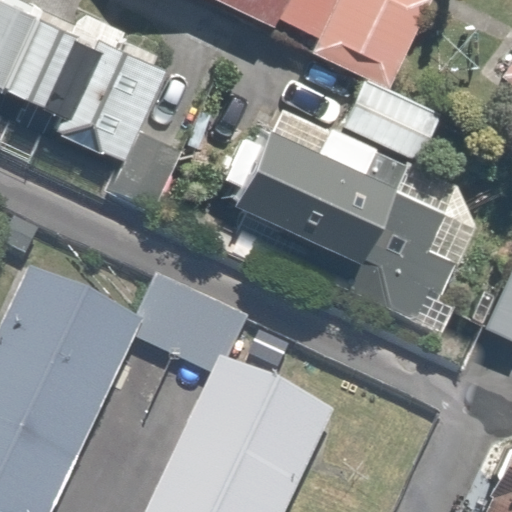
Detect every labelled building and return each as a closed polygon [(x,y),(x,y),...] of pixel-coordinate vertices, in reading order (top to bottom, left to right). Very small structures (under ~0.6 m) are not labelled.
[(138,134),(171,59),(36,0),(0,0),(0,106),(103,152),(82,199),(147,228),(180,153),(138,134)] [(217,0),(280,28),(397,80),(432,1),(429,0),(217,0)] [(511,30),(487,63),(511,81),(511,30)] [(334,121),(399,150),(418,107),(390,94),(353,78),(334,121)] [(411,293),(422,298),(469,193),(394,160),(399,150),(334,121),(330,128),(251,93),(206,196),(303,239),(284,281),(394,330),(411,293)] [(511,243),(510,243),(471,331),(511,348),(511,243)] [(135,511),(268,511),(315,409),(225,369),(245,324),(141,278),(120,326),(12,278),(0,305),(0,511),(48,511),(124,342),(197,374),(135,511)] [(511,511),(511,431),(503,427),(465,511),(511,511)]
